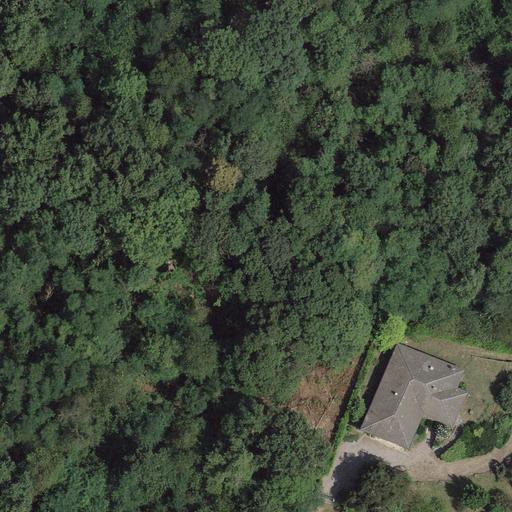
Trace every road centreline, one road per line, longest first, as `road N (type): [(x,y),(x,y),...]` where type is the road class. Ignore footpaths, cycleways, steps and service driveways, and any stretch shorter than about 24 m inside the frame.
road 1 (track): [(78,104),(95,511)]
road 2 (track): [(0,253),(78,104)]
